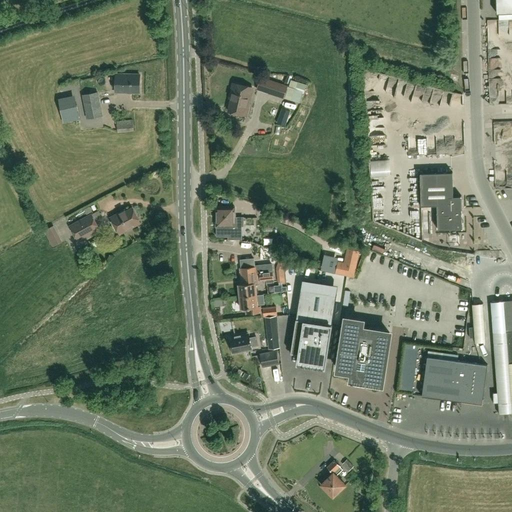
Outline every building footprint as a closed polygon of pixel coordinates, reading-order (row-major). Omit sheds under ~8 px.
[(511,0),(496,0),(497,14),(511,13),(511,0)] [(492,40),(511,36),(510,25),(490,28),(492,40)] [(139,93),(140,75),(115,74),(115,92),(139,93)] [(257,89),(284,98),(287,86),(261,78),(257,89)] [(284,98),(299,103),(302,93),(304,94),(307,85),(291,80),(289,87),(287,86),(284,98)] [(246,116),(249,102),(252,88),(233,84),(231,93),(232,94),(228,112),(246,116)] [(99,91),(83,94),(88,118),(104,114),(99,91)] [(63,123),(80,120),(75,95),(58,99),(63,123)] [(287,120),(279,117),(277,122),(285,125),(287,120)] [(118,133),(134,131),(132,120),(117,122),(118,133)] [(462,229),(462,214),(462,196),(453,196),(453,172),(420,173),(421,206),(437,205),(438,230),(462,229)] [(215,220),(215,224),(216,225),(216,226),(217,226),(217,236),(227,236),(227,240),(241,240),(241,227),(243,227),(243,217),(235,217),(235,206),(216,206),(216,208),(214,209),(214,213),(216,214),(216,219),(215,220)] [(121,214),(120,213),(111,218),(119,234),(140,223),(132,208),(121,214)] [(91,215),(70,226),(78,240),(99,229),(91,215)] [(360,251),(347,248),(344,263),(338,261),(335,273),(354,277),(360,251)] [(242,284),(239,284),(240,297),(256,295),(255,284),(258,284),(258,281),(266,280),(266,282),(274,281),(273,272),(272,264),(255,266),(254,258),(241,260),(242,268),(240,268),(242,284)] [(301,289),(291,352),(298,354),(297,363),(325,368),(337,295),(301,289)] [(256,295),(240,297),(241,309),(247,309),(248,314),(261,313),(262,317),(277,315),(276,307),(260,309),(260,306),(257,306),(257,305),(264,304),(263,295),(256,295)] [(504,301),(491,301),(493,332),(497,393),(493,393),(494,403),(498,403),(499,414),(502,414),(502,413),(511,412),(511,408),(510,381),(511,381),(511,375),(510,375),(509,364),(511,363),(511,330),(506,331),(504,301)] [(483,303),(472,304),(474,327),(469,327),(470,338),(475,337),(475,343),(486,342),(483,303)] [(275,316),(266,317),(268,339),(277,338),(275,316)] [(361,328),(362,322),(362,321),(346,318),(338,370),(353,372),(352,379),(363,381),(381,384),(389,333),(361,328)] [(252,347),(258,345),(256,337),(250,339),(249,334),(231,337),(234,353),(252,349),(252,347)] [(279,363),(277,350),(260,354),(262,367),(279,363)] [(427,356),(422,396),(482,404),(488,364),(427,356)] [(347,460),(342,464),(342,465),(349,471),(354,466),(347,460)] [(334,461),(330,464),(328,467),(334,472),(321,485),(328,492),(327,493),(327,494),(330,497),(331,497),(332,496),(333,497),(346,485),(337,476),(343,469),(334,461)]
